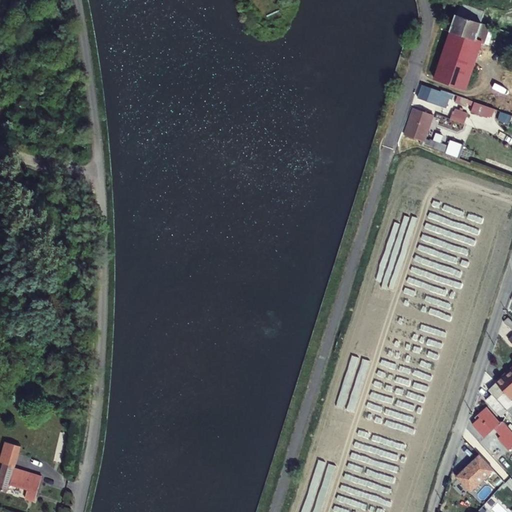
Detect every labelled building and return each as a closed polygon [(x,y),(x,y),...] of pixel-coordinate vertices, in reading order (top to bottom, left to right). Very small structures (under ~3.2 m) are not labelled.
[(459,19),(438,83),(465,92),(481,44),(506,52),(509,41),(488,34),(489,32),(484,30),(485,27),(459,19)] [(435,91),(430,106),(452,114),(457,99),(435,91)] [(414,112),(411,118),(420,122),(423,115),(414,112)] [(411,118),(404,137),(425,145),(434,119),(423,115),(420,122),(411,118)] [(511,354),(510,352),(494,367),(511,387),(511,386),(511,354)] [(511,411),(511,412),(511,398),(498,381),(492,386),(498,393),(491,400),(505,416),(511,411)] [(502,424),(488,408),(478,417),(482,422),(474,428),(486,442),(497,433),(502,440),(500,443),(510,455),(511,453),(511,432),(504,423),(502,424)] [(481,458),(459,479),(475,496),(497,475),(481,458)] [(43,479),(14,470),(14,468),(5,464),(0,479),(0,492),(8,495),(11,487),(29,493),(26,501),(35,504),(43,479)] [(482,503),(501,484),(496,480),(478,499),(482,503)] [(478,511),(458,491),(447,502),(456,511),(478,511)]
